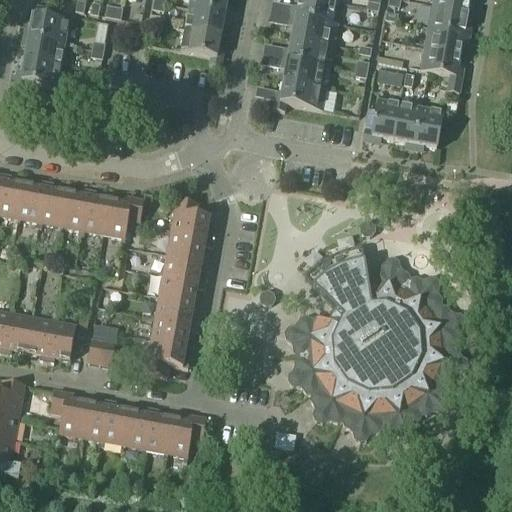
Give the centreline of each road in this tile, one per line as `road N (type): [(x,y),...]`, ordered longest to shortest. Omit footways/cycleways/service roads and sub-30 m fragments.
road 1 (residential): [(238,138),(189,406),(0,373)]
road 2 (residential): [(238,138),(160,169),(0,142)]
road 3 (residential): [(238,138),(263,0)]
road 4 (residential): [(358,159),(238,138)]
